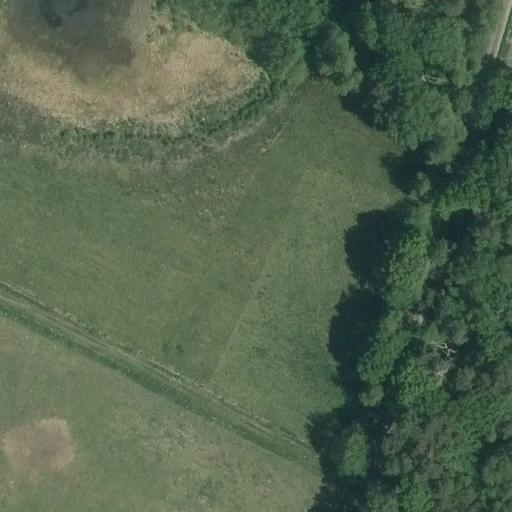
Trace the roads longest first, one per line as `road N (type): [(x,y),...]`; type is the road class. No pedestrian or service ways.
road 1 (track): [(503,0),(369,490)]
road 2 (track): [(0,297),(369,490)]
